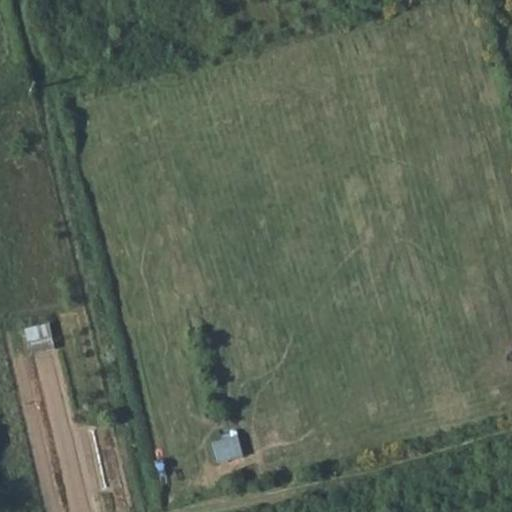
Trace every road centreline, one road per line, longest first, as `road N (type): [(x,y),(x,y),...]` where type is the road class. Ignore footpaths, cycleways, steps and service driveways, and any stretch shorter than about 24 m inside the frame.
road 1 (track): [(148,511),(21,0)]
road 2 (track): [(189,511),(511,431)]
